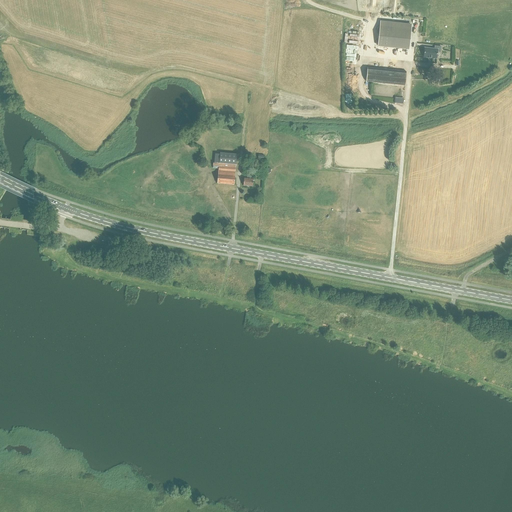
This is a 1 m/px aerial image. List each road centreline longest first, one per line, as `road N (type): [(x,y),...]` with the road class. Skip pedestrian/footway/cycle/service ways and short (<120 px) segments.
road 1 (track): [(57,227),(71,256),(95,272),(330,330),(511,395)]
road 2 (secondary): [(511,300),(167,237),(66,208)]
road 3 (track): [(308,0),(367,22),(374,50),(409,66)]
